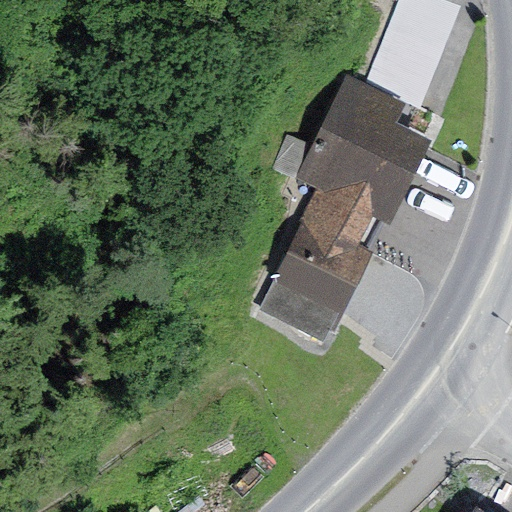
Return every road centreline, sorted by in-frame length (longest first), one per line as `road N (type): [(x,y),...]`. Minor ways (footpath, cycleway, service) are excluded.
road 1 (tertiary): [(511,221),(469,320),(428,382)]
road 2 (tertiary): [(428,382),(307,511)]
